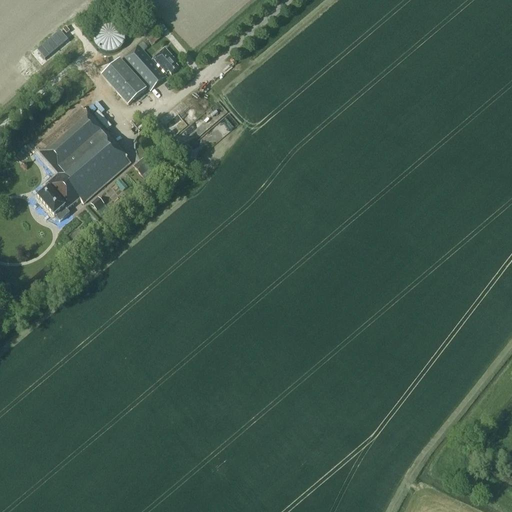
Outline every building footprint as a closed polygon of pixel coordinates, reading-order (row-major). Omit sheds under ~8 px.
[(167,78),(139,47),(122,61),(151,93),(167,78)] [(166,75),(168,73),(171,76),(178,69),(176,66),(178,64),(164,49),(153,60),(166,75)] [(147,90),(120,60),(101,77),(128,107),(147,90)] [(82,109),(35,150),(59,177),(46,188),(48,190),(38,199),(54,218),(55,217),(60,223),(69,215),(67,212),(80,201),(83,205),(131,164),(82,109)] [(155,174),(143,160),(134,169),(145,182),(155,174)] [(98,199),(91,205),(96,212),(104,205),(98,199)]
